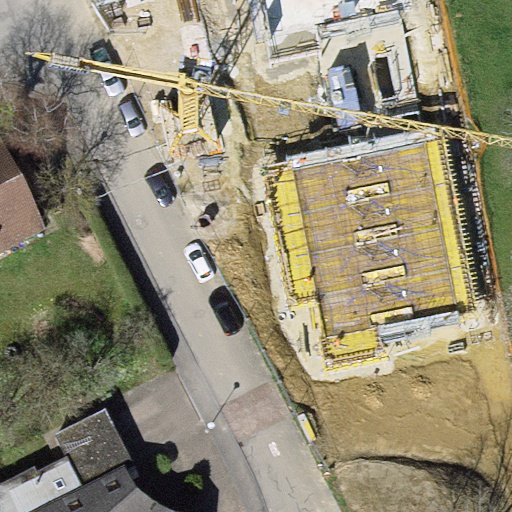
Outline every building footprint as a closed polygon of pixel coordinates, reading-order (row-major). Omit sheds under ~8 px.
[(411,11),(409,0),(252,0),(261,41),(411,11)] [(0,252),(47,229),(0,134),(0,252)] [(474,314),(439,139),(289,169),(324,344),(474,314)] [(55,434),(65,457),(82,487),(122,465),(132,459),(104,407),(55,434)] [(33,468),(0,486),(0,511),(175,511),(172,511),(135,489),(122,465),(82,487),(65,457),(36,473),(33,468)]
